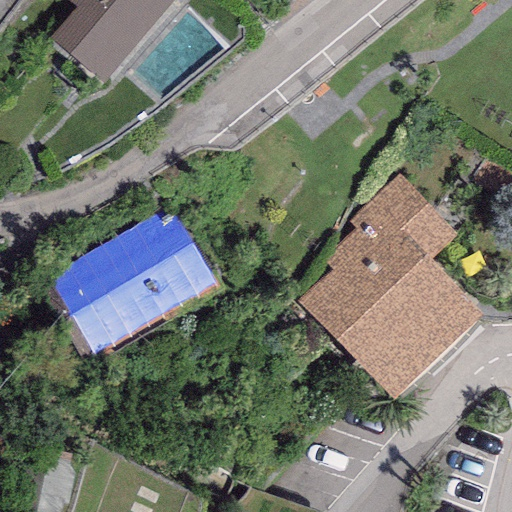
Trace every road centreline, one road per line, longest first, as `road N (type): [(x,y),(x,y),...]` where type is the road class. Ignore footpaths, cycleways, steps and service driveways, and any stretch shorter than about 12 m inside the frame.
road 1 (unclassified): [(349,0),(151,158),(104,186),(0,220)]
road 2 (residential): [(511,355),(495,356),(471,375),(354,511)]
